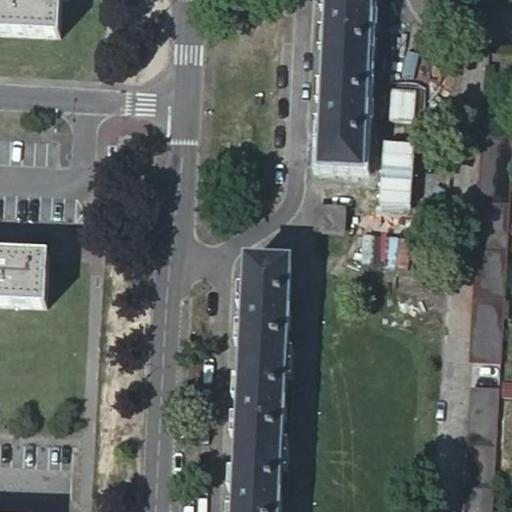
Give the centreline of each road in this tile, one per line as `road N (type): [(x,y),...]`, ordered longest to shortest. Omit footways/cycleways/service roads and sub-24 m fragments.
road 1 (residential): [(183,103),(157,511)]
road 2 (residential): [(183,103),(0,95)]
